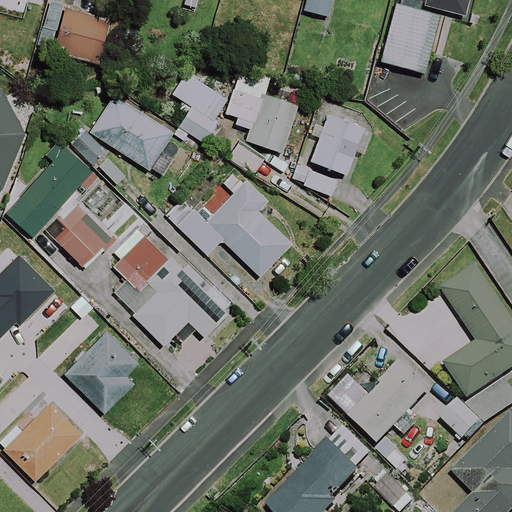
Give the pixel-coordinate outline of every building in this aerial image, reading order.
[(331,0),(306,0),(303,13),(326,19),(331,0)] [(468,0),(423,0),(421,9),(464,19),(468,0)] [(109,22),(48,3),(34,47),(96,66),(109,22)] [(438,18),(394,7),(378,64),(422,76),(438,18)] [(221,115),(252,126),(246,143),(279,155),(295,109),(262,97),(231,86),(221,115)] [(17,142),(23,139),(0,91),(0,189),(4,190),(17,142)] [(171,135),(113,98),(89,135),(147,172),(171,135)] [(222,127),(196,111),(182,132),(209,148),(222,127)] [(364,127),(330,112),(310,161),(303,158),(293,181),(329,196),(338,175),(343,178),(364,127)] [(104,154),(81,131),(68,145),(91,167),(104,154)] [(91,174),(55,142),(42,156),(51,165),(4,215),(31,239),(91,174)] [(266,203),(244,182),(210,217),(197,204),(175,227),(206,257),(220,242),(258,279),(289,246),(256,214),(266,203)] [(86,273),(116,242),(107,233),(99,241),(78,221),(85,214),(73,203),(44,233),(86,273)] [(207,294),(139,227),(105,261),(113,268),(126,282),(113,295),(132,314),(130,316),(161,348),(173,336),(182,345),(190,337),(195,332),(201,339),(233,306),(214,287),(207,294)] [(511,369),(511,324),(472,266),(438,288),(475,343),(443,365),(466,400),(511,369)] [(0,318),(10,308),(0,297),(0,318)] [(76,324),(56,301),(33,321),(24,311),(4,328),(35,362),(76,324)] [(90,349),(83,342),(68,358),(74,365),(63,376),(103,415),(131,385),(124,378),(136,365),(104,334),(90,349)] [(25,370),(0,345),(0,379),(7,387),(25,370)] [(427,392),(398,365),(347,418),(375,445),(427,392)] [(479,423),(456,401),(438,419),(461,441),(479,423)] [(81,435),(48,403),(17,433),(13,428),(0,440),(0,448),(34,482),(81,435)] [(511,419),(508,415),(450,473),(472,495),(454,511),(509,511),(511,509),(511,419)] [(372,456),(341,427),(264,507),(269,511),(323,511),(321,510),(372,456)] [(406,462),(391,450),(380,463),(394,476),(406,462)] [(401,511),(412,502),(389,478),(375,491),(394,511),(401,511)]
